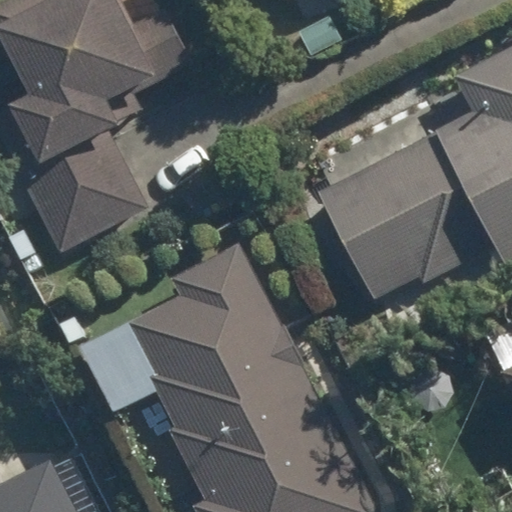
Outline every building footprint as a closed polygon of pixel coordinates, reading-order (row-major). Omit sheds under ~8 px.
[(5,0),(0,3),(0,49),(25,95),(3,107),(5,110),(0,112),(0,137),(59,250),(144,205),(104,128),(143,108),(135,93),(187,64),(160,12),(125,29),(109,0),(5,0)] [(511,45),(452,78),(469,111),(315,192),(370,297),(414,274),(420,283),(491,246),(507,275),(511,272),(511,45)] [(6,239),(18,262),(34,254),(21,230),(6,239)] [(148,367),(143,368),(174,426),(167,431),(201,496),(188,504),(192,511),(375,511),(231,244),(168,278),(176,292),(123,320),(148,367)] [(511,318),(486,333),(503,366),(496,370),(511,399),(511,318)] [(0,511),(70,511),(45,462),(0,484),(0,511)]
